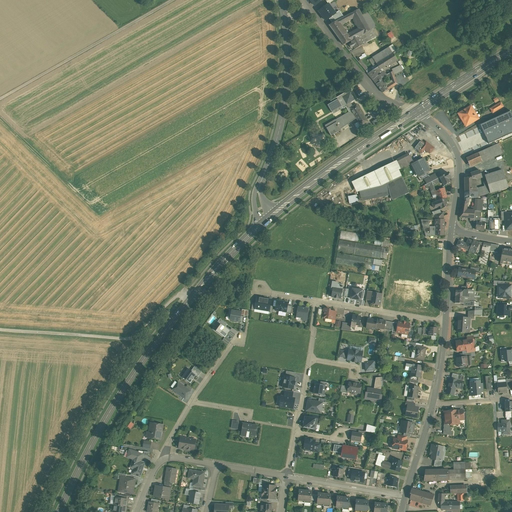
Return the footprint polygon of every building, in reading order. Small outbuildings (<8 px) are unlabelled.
[(328,4),(319,12),(326,21),(329,19),(335,14),(328,5),(328,4)] [(357,11),(351,14),(353,18),(360,29),(363,35),(370,30),(363,17),(358,10),(357,11)] [(329,19),(332,23),(344,17),(339,11),(335,14),(329,19)] [(346,16),(336,22),(338,23),(339,25),(343,23),(353,18),(351,14),(346,16)] [(367,14),(363,17),(370,30),(375,28),(367,14)] [(338,23),(331,28),(343,45),(351,41),(348,36),(347,36),(339,25),(338,23)] [(351,41),(359,37),(363,35),(360,29),(348,36),(351,41)] [(363,35),(359,37),(363,45),(376,37),(371,30),(370,30),(363,35)] [(359,37),(351,41),(352,44),(349,45),(351,48),(354,46),(355,49),(363,45),(359,37)] [(389,48),(372,58),(376,64),(393,54),(389,48)] [(393,54),(376,64),(378,67),(380,70),(396,60),(396,59),(393,54)] [(358,62),(366,71),(368,70),(360,61),(358,62)] [(400,66),(392,69),(392,72),(393,75),(403,70),(400,66)] [(368,74),(373,81),(382,72),(380,70),(378,67),(373,70),(368,74)] [(382,72),(373,81),(378,88),(384,84),(381,80),(386,76),(383,72),(382,72)] [(384,84),(378,88),(383,93),(388,90),(386,87),(384,84)] [(346,108),(349,112),(335,120),(325,126),(331,136),(341,130),(340,129),(356,118),(358,122),(354,125),(357,130),(362,127),(361,126),(367,122),(356,104),(351,108),(349,104),(354,101),(349,91),(330,101),(331,103),(327,105),(331,112),(341,107),(343,109),(346,108)] [(501,103),(490,109),(493,113),(503,107),(501,103)] [(471,107),(458,114),(466,127),(477,120),(474,116),(475,116),(474,115),(472,112),(474,111),(471,107)] [(480,125),(489,144),(511,133),(511,113),(511,112),(480,125)] [(420,142),(415,148),(419,151),(423,145),(424,145),(420,142)] [(498,144),(478,153),(482,161),(481,161),(482,162),(502,153),(498,144)] [(478,153),(466,159),(469,166),(481,161),(482,161),(478,153)] [(409,156),(398,161),(401,168),(413,163),(409,156)] [(423,158),(412,164),(414,169),(419,177),(422,176),(427,173),(430,171),(423,158)] [(395,164),(355,183),(358,191),(359,191),(378,187),(388,185),(388,183),(401,177),(395,164)] [(503,170),(485,176),(487,185),(488,186),(490,193),(498,191),(498,192),(501,191),(501,190),(508,188),(503,170)] [(480,171),(470,174),(472,178),(475,178),(475,180),(482,178),(480,171)] [(438,172),(429,177),(429,178),(431,182),(440,178),(441,177),(438,172)] [(441,177),(440,178),(442,181),(444,186),(450,183),(448,179),(450,177),(448,173),(441,177)] [(401,177),(388,183),(388,185),(390,195),(393,200),(405,195),(403,192),(408,190),(401,177)] [(440,178),(431,182),(434,190),(435,191),(438,190),(435,184),(442,181),(440,178)] [(472,178),(464,178),(464,193),(468,192),(473,192),(473,195),(476,195),(477,197),(477,194),(476,189),(475,190),(475,180),(475,178),(472,178)] [(388,185),(378,187),(359,191),(361,198),(361,201),(390,195),(388,185)] [(485,187),(476,189),(477,194),(477,197),(488,195),(487,194),(490,193),(488,186),(485,187)] [(435,191),(437,197),(438,198),(446,195),(444,188),(435,191)] [(357,196),(348,197),(349,202),(348,202),(349,204),(362,201),(361,201),(361,198),(358,198),(357,196)] [(444,199),(436,202),(432,203),(433,207),(439,205),(441,209),(448,207),(444,199)] [(464,202),(462,202),(459,218),(473,219),(474,211),(470,211),(466,211),(467,204),(466,202),(464,202)] [(436,227),(429,227),(429,220),(421,220),(425,235),(435,235),(436,229),(436,227)] [(443,220),(436,220),(436,227),(436,229),(444,229),(444,220),(443,220)] [(482,222),(477,222),(476,223),(476,229),(484,230),(485,223),(485,222),(482,222)] [(340,239),(358,242),(359,234),(341,231),(340,239)] [(388,248),(339,240),(337,252),(386,260),(388,248)] [(389,241),(382,240),(381,247),(388,248),(389,241)] [(467,244),(459,240),(456,246),(461,248),(469,251),(473,242),(468,240),(467,244)] [(479,243),(473,241),(473,242),(469,251),(475,254),(479,243)] [(499,246),(490,244),(490,248),(489,252),(497,253),(499,246)] [(507,250),(502,249),(500,263),(511,264),(511,250),(510,250),(508,250),(508,249),(507,250)] [(382,260),(337,253),(335,264),(380,272),(382,260)] [(480,255),(478,263),(486,265),(488,257),(484,256),(480,255)] [(468,270),(458,268),(457,276),(467,278),(468,270)] [(504,285),(498,285),(498,286),(498,298),(511,298),(511,286),(504,285)] [(353,290),(351,299),(357,300),(356,301),(361,302),(362,296),(363,296),(364,290),(357,289),(357,288),(352,287),(352,290),(353,290)] [(333,290),(331,297),(341,299),(341,297),(342,290),(338,289),(336,290),(333,290)] [(353,290),(352,290),(345,289),(345,290),(344,297),(351,299),(353,290)] [(372,294),(370,301),(370,303),(377,305),(378,305),(379,305),(380,305),(382,295),(372,294)] [(264,298),(256,297),(255,304),(254,309),(262,310),(264,298)] [(467,297),(464,297),(463,304),(463,306),(473,307),(474,298),(473,298),(467,297)] [(271,299),(264,298),(262,310),(269,311),(270,306),(271,299)] [(288,303),(277,301),(275,311),(286,313),(287,306),(288,303)] [(507,306),(498,306),(498,315),(509,316),(509,311),(510,309),(510,307),(509,306),(507,306)] [(308,309),(298,307),(298,308),(297,314),(296,317),(302,318),(302,320),(306,321),(306,319),(307,319),(308,309)] [(329,309),(325,308),(323,310),(323,311),(324,313),(323,316),(325,319),(325,318),(332,320),(333,312),(334,311),(330,311),(329,309)] [(230,320),(240,322),(241,315),(241,312),(230,311),(229,315),(231,315),(230,320)] [(357,315),(352,315),(351,322),(355,323),(355,325),(359,326),(361,317),(357,316),(357,315)] [(468,319),(458,318),(457,332),(467,333),(467,330),(467,329),(469,329),(470,319),(468,319)] [(377,320),(368,319),(366,328),(375,329),(376,328),(375,328),(377,320)] [(386,321),(377,319),(377,320),(375,328),(376,328),(384,330),(385,322),(386,321)] [(351,324),(343,322),(341,329),(350,331),(350,327),(351,324)] [(393,323),(385,322),(384,330),(392,331),(393,323)] [(406,323),(402,322),(402,323),(399,322),(397,333),(407,335),(408,332),(409,331),(409,329),(408,328),(409,324),(405,324),(406,323)] [(215,331),(225,338),(229,331),(227,329),(226,330),(224,328),(225,327),(218,323),(215,326),(218,328),(215,331)] [(425,329),(424,333),(428,333),(428,336),(437,336),(437,328),(425,328),(425,329)] [(467,340),(461,341),(456,342),(457,352),(466,350),(473,349),(471,340),(471,339),(467,340)] [(425,347),(417,346),(415,358),(423,360),(425,347)] [(348,358),(347,360),(352,361),(352,362),(353,361),(356,361),(356,363),(356,362),(365,363),(368,362),(367,359),(361,358),(362,352),(359,352),(360,348),(353,347),(352,351),(349,350),(349,352),(348,358)] [(511,350),(500,351),(501,360),(505,360),(506,362),(509,362),(511,361),(511,350)] [(463,358),(456,358),(457,367),(467,366),(466,358),(466,357),(463,358)] [(368,362),(365,363),(366,371),(375,370),(374,362),(368,362)] [(413,365),(412,365),(412,368),(410,376),(419,378),(420,378),(422,366),(413,365)] [(195,366),(191,371),(196,375),(196,376),(198,377),(202,371),(195,366)] [(191,371),(188,369),(182,377),(190,383),(193,380),(192,380),(193,379),(196,376),(196,375),(191,371)] [(285,377),(284,377),(282,389),(294,391),(295,379),(294,379),(285,377)] [(384,386),(383,377),(376,378),(375,380),(377,380),(376,389),(371,389),(371,390),(368,389),(367,393),(366,393),(365,399),(370,399),(370,398),(376,399),(376,400),(380,401),(381,395),(380,395),(381,391),(379,391),(380,387),(384,386)] [(479,378),(470,379),(471,390),(471,396),(474,396),(474,395),(481,395),(480,393),(480,384),(479,378)] [(450,379),(446,394),(453,396),(455,387),(461,389),(463,382),(456,381),(450,379)] [(186,388),(178,382),(172,390),(185,399),(191,391),(190,391),(186,388)] [(349,383),(347,391),(351,392),(351,393),(352,394),(354,395),(356,393),(360,393),(361,385),(349,383)] [(505,383),(497,384),(498,393),(506,392),(506,390),(506,383),(505,383)] [(320,385),(314,384),(313,394),(320,395),(320,396),(324,397),(325,391),(324,391),(325,386),(325,385),(320,385)] [(419,387),(409,385),(409,386),(408,397),(407,396),(407,397),(413,398),(417,399),(417,398),(418,390),(418,387),(419,387)] [(283,397),(281,396),(279,407),(293,409),(294,399),(292,398),(283,397)] [(318,402),(307,400),(306,411),(318,413),(318,409),(319,408),(321,409),(322,403),(318,402)] [(413,407),(405,406),(407,407),(406,416),(416,418),(417,411),(414,411),(414,410),(414,409),(413,409),(413,407)] [(449,411),(444,412),(445,418),(444,418),(444,421),(444,423),(444,424),(448,424),(448,425),(450,424),(453,423),(453,425),(458,425),(457,418),(459,418),(459,412),(457,413),(456,411),(454,411),(452,411),(452,410),(451,409),(450,409),(449,411)] [(310,418),(305,417),(303,428),(314,430),(314,425),(317,425),(318,419),(310,418)] [(506,421),(502,421),(502,425),(498,425),(498,432),(505,432),(505,434),(509,434),(509,421),(506,421)] [(163,425),(150,423),(149,433),(151,433),(150,438),(161,439),(163,425)] [(256,426),(244,424),(242,434),(245,434),(245,436),(250,437),(250,435),(254,436),(256,426)] [(358,434),(352,433),(351,440),(360,442),(361,434),(358,434)] [(188,439),(181,438),(180,441),(179,448),(179,449),(184,450),(185,451),(186,451),(188,439)] [(195,440),(188,439),(186,451),(187,451),(188,450),(193,451),(194,450),(195,444),(195,440)] [(305,439),(303,449),(305,450),(305,451),(310,452),(310,450),(313,451),(315,443),(315,440),(305,439)] [(406,441),(397,439),(397,440),(394,439),(393,444),(395,445),(394,449),(399,449),(398,450),(402,450),(405,450),(407,441),(406,441)] [(320,444),(315,443),(313,451),(310,450),(310,452),(319,453),(320,444)] [(334,445),(333,452),(342,453),(343,447),(334,445)] [(441,447),(432,445),(431,448),(432,448),(432,451),(433,452),(431,459),(435,460),(442,461),(443,455),(441,455),(442,452),(441,451),(441,447)] [(342,453),(341,457),(356,459),(357,449),(343,447),(342,453)] [(138,453),(129,450),(127,458),(133,459),(140,462),(142,455),(138,453)] [(385,457),(378,455),(375,465),(382,467),(383,462),(385,457)] [(140,462),(133,459),(132,464),(134,465),(133,469),(131,475),(140,477),(145,463),(140,462)] [(394,459),(393,460),(392,460),(391,464),(383,462),(382,467),(399,473),(403,462),(394,459)] [(177,470),(167,468),(164,482),(172,483),(174,483),(177,470)] [(343,470),(335,468),(333,477),(342,478),(343,470)] [(204,473),(189,470),(188,476),(194,477),(192,486),(200,487),(201,487),(202,487),(204,473)] [(447,470),(425,470),(424,480),(434,481),(447,480),(447,470)] [(453,470),(451,470),(451,480),(461,480),(461,470),(453,470)] [(352,471),(351,478),(351,480),(363,482),(364,473),(352,471)] [(126,478),(120,477),(120,479),(118,493),(133,495),(135,479),(126,478)] [(398,479),(389,477),(388,486),(396,488),(398,479)] [(163,488),(156,486),(154,496),(166,498),(167,489),(167,488),(163,488)] [(433,496),(412,489),(410,494),(411,494),(410,500),(430,505),(433,496)] [(193,492),(189,492),(188,495),(190,496),(189,503),(198,504),(199,497),(199,495),(200,496),(200,494),(193,492)] [(126,500),(115,498),(114,505),(126,507),(127,500),(126,500)] [(151,503),(149,502),(147,511),(157,511),(158,504),(151,503)]
